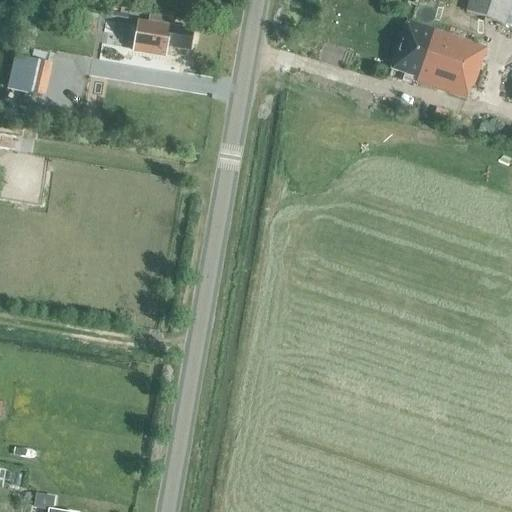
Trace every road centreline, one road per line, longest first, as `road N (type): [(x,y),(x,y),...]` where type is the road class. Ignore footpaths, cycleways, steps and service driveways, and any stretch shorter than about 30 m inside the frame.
road 1 (tertiary): [(169,511),(259,0)]
road 2 (track): [(197,354),(0,320)]
